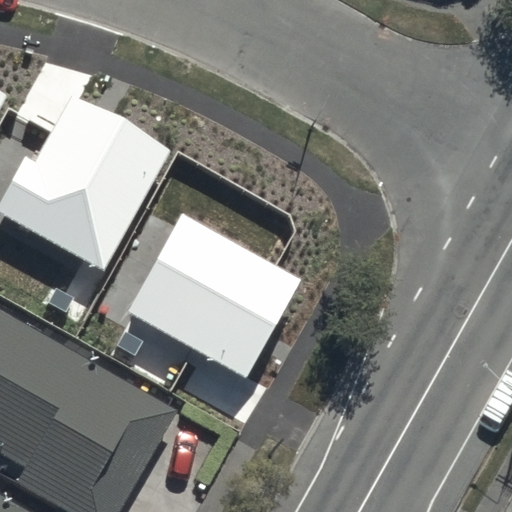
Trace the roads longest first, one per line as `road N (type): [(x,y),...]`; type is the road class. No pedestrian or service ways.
road 1 (residential): [(511,178),(245,20),(193,0)]
road 2 (tertiary): [(511,227),(352,511)]
